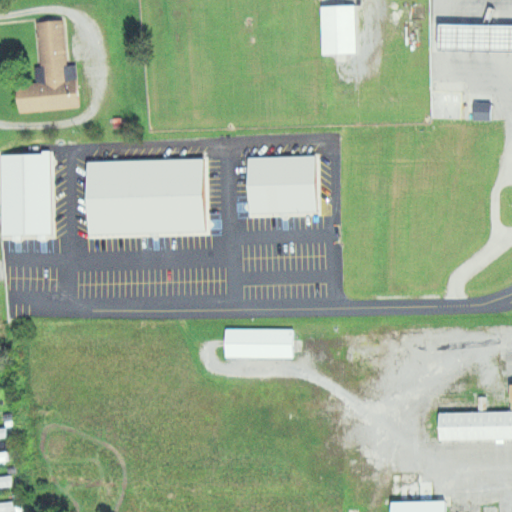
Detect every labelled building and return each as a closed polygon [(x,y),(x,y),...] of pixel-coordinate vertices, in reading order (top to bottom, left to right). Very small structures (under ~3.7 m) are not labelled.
[(359,6),(360,53),(324,55),(323,8),(359,6)] [(69,66),(66,21),(39,23),(44,84),(20,85),(22,114),(83,109),(80,65),(69,66)] [(511,53),(443,52),(444,24),(511,26),(511,53)] [(0,155),(52,154),(55,236),(2,239),(0,183),(0,155)] [(248,215),(247,159),(316,157),(317,213),(248,215)] [(88,234),(86,162),(202,160),(204,232),(88,234)] [(228,358),(228,331),(295,330),(295,358),(228,358)] [(511,442),(440,443),(440,415),(511,413),(511,442)] [(0,438),(8,438),(6,426),(0,426),(0,438)] [(0,463),(11,462),(10,452),(0,453),(0,463)] [(451,511),(451,501),(434,501),(434,481),(422,481),(422,473),(396,473),(397,511),(451,511)] [(0,487),(14,486),(12,475),(0,476),(0,487)] [(0,511),(17,511),(17,502),(0,503),(0,511)]
